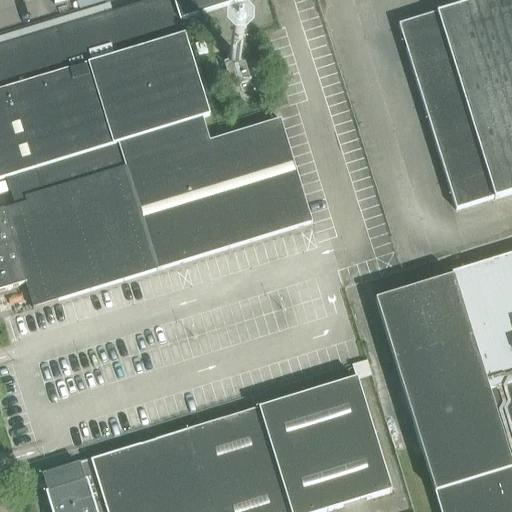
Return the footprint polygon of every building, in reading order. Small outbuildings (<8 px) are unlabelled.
[(0,180),(6,179),(17,175),(26,204),(15,208),(0,212),(0,291),(24,284),(32,309),(311,224),(279,121),(208,142),(201,119),(209,117),(179,21),(185,19),(201,14),(247,0),(153,0),(0,47),(0,180)] [(511,0),(481,0),(437,14),(398,26),(456,210),(494,198),(494,200),(511,194),(511,0)] [(223,62),(228,79),(230,87),(250,80),(248,74),(248,73),(244,63),(243,63),(239,61),(239,59),(239,58),(239,57),(238,55),(238,54),(237,54),(235,53),(234,53),(233,53),(232,53),(231,54),(230,55),(229,56),(228,57),(228,59),(229,60),(223,62)] [(355,61),(338,64),(340,78),(357,75),(355,61)] [(341,79),(356,145),(384,139),(368,72),(341,79)] [(403,181),(395,157),(365,167),(373,191),(403,181)] [(407,195),(373,204),(378,224),(412,214),(407,195)] [(394,247),(402,247),(402,253),(420,253),(419,232),(401,232),(402,237),(393,237),(394,247)] [(511,511),(511,252),(446,273),(448,277),(370,301),(435,511),(511,511)] [(44,494),(49,511),(327,511),(391,493),(355,380),(41,476),(46,493),(44,494)]
